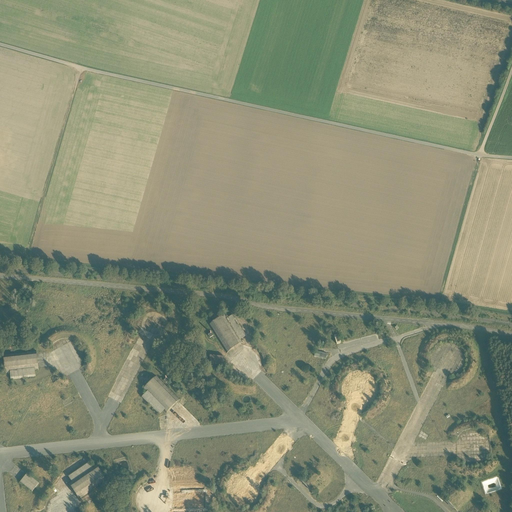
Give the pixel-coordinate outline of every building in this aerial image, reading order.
[(209,325),(227,354),(243,343),(241,340),(246,337),(233,316),(228,319),(225,315),(220,318),(218,315),(211,319),(214,322),(209,325)] [(163,343),(165,345),(170,340),(173,335),(170,334),(168,338),(166,340),(163,343)] [(261,356),(263,359),(266,358),(263,351),(259,348),(257,350),(260,354),(261,356)] [(10,374),(11,380),(36,377),(35,371),(39,370),(36,352),(36,351),(3,355),(4,361),(0,361),(0,363),(1,369),(5,369),(5,374),(10,374)] [(209,365),(224,366),(225,358),(210,356),(209,365)] [(459,376),(461,379),(466,374),(468,371),(464,369),(463,372),(459,376)] [(142,398),(159,416),(164,411),(166,414),(180,400),(157,376),(153,380),(150,377),(144,383),(147,386),(143,390),(146,393),(142,398)] [(239,387),(247,387),(247,383),(240,383),(232,378),(230,381),(239,387)] [(454,436),(457,438),(463,432),(466,431),(472,429),(471,426),(460,429),(454,436)] [(72,482),(70,484),(78,498),(107,481),(97,465),(93,468),(89,463),(68,476),(72,482)] [(313,492),(326,479),(314,467),(301,480),(302,481),(304,483),(304,484),(310,489),(313,492)] [(228,476),(231,478),(233,476),(238,472),(236,469),(230,473),(228,476)] [(27,474),(20,482),(32,492),(39,484),(27,474)] [(173,476),(173,485),(188,485),(188,476),(173,476)] [(454,509),(455,510),(468,496),(455,483),(441,496),(442,497),(445,500),(451,506),(454,509)] [(41,508),(44,509),(46,501),(53,494),(51,491),(43,500),(41,508)] [(177,506),(177,511),(202,511),(202,509),(207,509),(207,495),(191,495),(191,491),(174,491),(174,506),(177,506)] [(445,500),(442,497),(441,498),(453,510),(454,509),(451,506),(445,500)]
